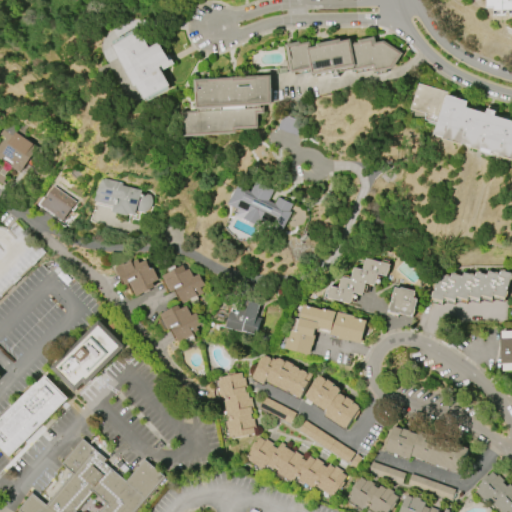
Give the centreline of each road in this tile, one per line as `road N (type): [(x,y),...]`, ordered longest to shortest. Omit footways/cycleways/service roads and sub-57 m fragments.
road 1 (residential): [(27,220),(89,247),(182,253),(243,282),(308,283),(338,257),(363,189),(351,168),(315,167)]
road 2 (residential): [(511,422),(484,383),(429,348),(392,342),(372,371),(390,399),(511,448)]
road 3 (residential): [(0,203),(120,298),(184,379)]
road 4 (residential): [(211,30),(227,37),(297,22),(387,19),(418,7)]
road 5 (residential): [(390,0),(271,7),(220,20),(211,30)]
road 6 (residential): [(396,0),(439,65),(511,97)]
road 7 (residential): [(511,78),(450,51),(415,0)]
